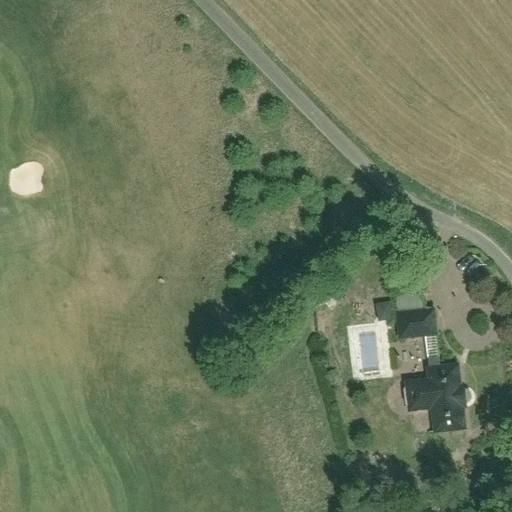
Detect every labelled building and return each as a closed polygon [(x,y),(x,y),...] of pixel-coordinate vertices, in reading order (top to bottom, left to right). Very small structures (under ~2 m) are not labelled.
[(391,302),(375,305),(377,317),(384,322),(394,319),(391,302)] [(428,312),(398,315),(401,339),(431,336),(428,312)] [(355,342),(357,349),(337,352),(343,382),(378,375),(372,339),(355,342)] [(398,343),(399,371),(425,370),(425,342),(398,343)] [(466,408),(464,388),(461,388),(458,366),(440,368),(439,359),(429,360),(430,370),(428,370),(430,381),(407,384),(407,387),(407,388),(405,391),(407,406),(410,408),(410,412),(415,411),(418,413),(425,412),(427,410),(433,409),(436,433),(465,430),(463,408),(466,408)]
